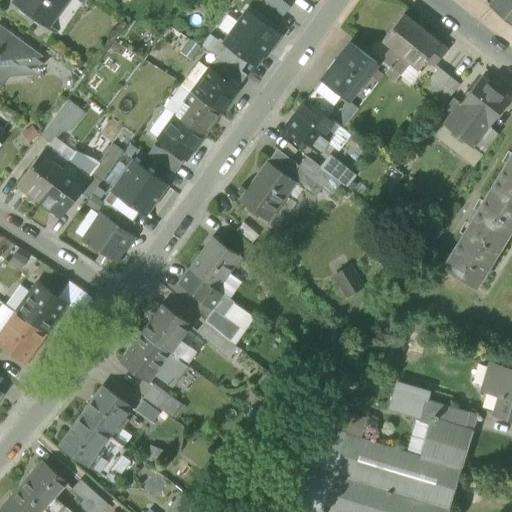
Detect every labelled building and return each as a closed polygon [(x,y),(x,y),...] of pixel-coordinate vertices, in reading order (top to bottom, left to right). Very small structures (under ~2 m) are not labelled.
[(16,0),(14,4),(47,27),(48,25),(43,21),(53,8),(58,11),(66,0),(16,0)] [(504,18),(511,6),(511,0),(493,0),(489,6),(504,18)] [(48,25),(58,11),(53,8),(43,21),(48,25)] [(225,43),(224,44),(248,61),(252,64),(259,54),(262,56),(278,34),(247,12),(225,43)] [(381,42),(390,49),(399,57),(421,30),(402,15),(381,42)] [(417,71),(425,61),(439,44),(421,30),(399,57),(415,70),(417,71)] [(240,72),(248,61),(224,44),(225,43),(219,39),(210,53),(227,64),(228,63),(240,72)] [(342,95),(348,100),(375,62),(348,43),(321,80),(342,95)] [(445,49),(439,44),(425,61),(432,66),(445,49)] [(391,67),(399,57),(390,49),(381,60),(391,67)] [(259,54),(252,64),(255,66),(262,56),(259,54)] [(391,67),(407,80),(415,70),(399,57),(391,67)] [(224,75),(239,86),(246,76),(230,66),(224,75)] [(423,86),(445,104),(460,85),(438,67),(423,86)] [(209,70),(192,93),(220,113),(236,90),(209,70)] [(482,76),(460,104),(460,105),(487,127),(488,128),(488,127),(511,99),(482,76)] [(306,101),(331,120),(340,109),(335,105),(342,95),(321,80),(306,101)] [(192,93),(176,116),(203,136),(220,113),(192,93)] [(472,145),(487,127),(460,105),(460,104),(454,99),(447,107),(454,112),(445,124),(472,145)] [(286,127),(319,153),(329,140),(324,137),(335,123),(331,120),(306,101),(286,127)] [(40,136),(52,145),(66,125),(55,116),(44,131),(40,136)] [(185,160),(203,136),(176,116),(158,141),(185,160)] [(471,147),(482,155),(498,135),(488,127),(488,128),(487,127),(472,145),(471,147)] [(18,186),(38,201),(63,169),(52,160),(56,155),(47,148),(18,186)] [(162,150),(155,160),(174,172),(181,162),(162,150)] [(511,153),(442,267),(475,288),(511,227),(511,153)] [(67,163),(56,155),(52,160),(63,169),(67,163)] [(89,175),(100,183),(115,163),(104,155),(89,175)] [(329,156),(320,167),(330,175),(344,186),(353,175),(329,156)] [(313,197),(330,175),(320,167),(306,157),(289,179),(296,184),(313,197)] [(133,160),(111,191),(140,212),(146,216),(169,185),(133,160)] [(238,201),(263,220),(273,207),(276,209),(296,184),(289,179),(267,162),(258,174),(261,177),(252,188),(249,186),(238,201)] [(78,172),(67,163),(63,169),(74,177),(78,172)] [(74,177),(63,169),(38,201),(60,218),(89,180),(78,172),(74,177)] [(111,191),(103,201),(115,209),(133,221),(140,212),(111,191)] [(265,222),(276,209),(273,207),(263,220),(265,222)] [(108,219),(128,233),(135,223),(133,221),(115,209),(115,210),(108,219)] [(85,240),(115,260),(132,235),(128,233),(108,219),(102,215),(85,240)] [(213,237),(202,253),(204,254),(215,239),(213,237)] [(202,253),(189,271),(213,287),(221,275),(225,277),(240,256),(215,239),(204,254),(202,253)] [(240,256),(267,277),(275,265),(248,242),(240,256)] [(216,290),(213,287),(189,271),(180,284),(198,297),(197,298),(213,310),(224,317),(224,316),(234,302),(216,289),(216,290)] [(216,290),(216,289),(225,277),(221,275),(213,287),(216,290)] [(69,282),(57,298),(65,304),(80,313),(91,298),(69,282)] [(38,284),(17,312),(45,332),(65,304),(57,298),(38,284)] [(141,333),(169,354),(179,340),(190,325),(162,304),(141,333)] [(213,310),(205,321),(230,341),(240,328),(224,316),(224,317),(213,310)] [(24,361),(45,332),(17,312),(0,336),(0,343),(2,345),(24,361)] [(230,341),(205,321),(196,334),(229,358),(236,347),(230,341)] [(149,383),(154,375),(169,354),(141,333),(120,362),(149,383)] [(196,352),(179,340),(169,354),(186,366),(196,352)] [(186,366),(169,354),(154,375),(171,387),(186,366)] [(495,413),(511,418),(511,370),(490,364),(482,389),(500,395),(495,413)] [(144,397),(171,417),(181,403),(153,383),(144,397)] [(390,407),(422,417),(427,401),(428,401),(431,394),(398,384),(390,407)] [(103,388),(82,417),(109,437),(131,408),(103,388)] [(476,415),(428,401),(427,401),(422,417),(420,421),(429,424),(420,454),(461,467),(476,415)] [(134,413),(150,425),(158,414),(141,402),(134,413)] [(60,446),(88,466),(90,463),(97,453),(109,437),(82,417),(60,446)] [(346,431),(346,432),(360,437),(365,421),(350,417),(346,431)] [(263,494),(321,511),(344,432),(346,432),(346,431),(333,427),(332,429),(305,422),(294,460),(275,454),(263,494)] [(420,454),(360,437),(346,432),(344,432),(321,511),(320,511),(448,511),(461,467),(420,454)] [(109,437),(97,453),(112,464),(124,448),(109,437)] [(105,474),(112,464),(97,453),(90,463),(105,474)] [(44,461),(19,489),(43,510),(45,511),(71,511),(54,497),(67,482),(44,461)] [(103,477),(105,474),(90,463),(88,466),(103,477)] [(86,511),(99,511),(107,503),(80,480),(71,490),(83,500),(81,503),(82,508),(86,511)] [(0,511),(40,511),(43,510),(19,489),(0,510),(0,511)] [(165,511),(205,511),(180,493),(165,511)]
